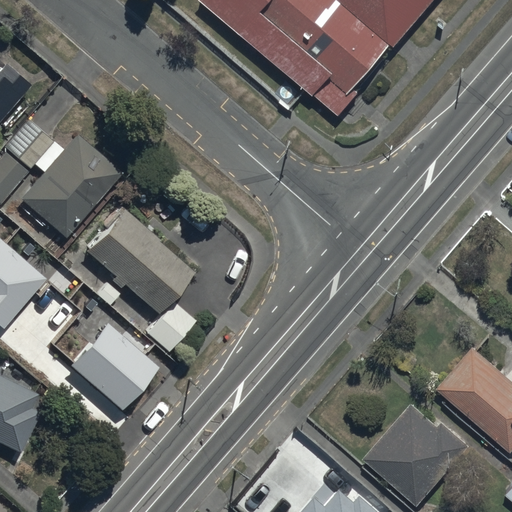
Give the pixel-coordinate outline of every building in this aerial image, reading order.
[(207,0),(333,113),(434,0),(207,0)] [(0,115),(30,80),(4,59),(0,63),(0,115)] [(61,146),(26,116),(4,142),(30,164),(32,162),(41,169),(18,197),(65,237),(121,170),(74,131),(61,146)] [(0,199),(26,170),(3,150),(0,153),(0,199)] [(158,310),(193,268),(117,206),(82,247),(105,266),(101,270),(120,285),(123,281),(158,310)] [(0,237),(0,325),(1,327),(45,277),(0,237)] [(194,318),(172,299),(146,331),(168,349),(194,318)] [(157,366),(106,322),(70,364),(121,408),(157,366)] [(511,377),(473,343),(436,384),(510,450),(511,448),(511,377)] [(31,405),(38,390),(0,372),(0,438),(20,448),(38,409),(31,405)] [(438,422),(412,400),(363,455),(417,502),(470,442),(442,417),(438,422)] [(294,511),(292,511),(290,510),(288,511),(379,511),(356,491),(349,498),(337,487),(323,503),(312,493),(294,511)]
